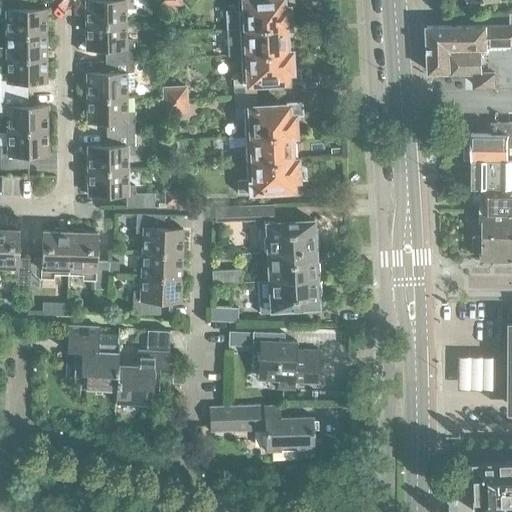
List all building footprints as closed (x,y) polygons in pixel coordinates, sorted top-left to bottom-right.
[(5,33),(45,33),(45,28),(47,28),(47,11),(45,11),(45,8),(26,8),(26,0),(0,0),(0,17),(5,18),(5,33)] [(80,22),(118,21),(117,6),(125,5),(125,0),(79,0),(80,1),(77,1),(78,19),(80,19),(80,22)] [(226,29),(238,29),(238,28),(287,25),(285,0),(236,0),(237,9),(224,9),(226,29)] [(511,12),(510,13),(510,24),(428,25),(430,72),(475,71),(475,85),(496,85),(496,86),(511,85),(511,12)] [(99,58),(127,57),(126,36),(118,36),(118,21),(80,22),(80,27),(78,27),(79,44),(81,44),(81,47),(99,46),(99,58)] [(238,28),(238,29),(239,54),(288,52),(287,25),(238,28)] [(0,57),(5,57),(46,56),(46,54),(48,54),(48,36),(45,36),(45,33),(5,33),(5,46),(0,46),(0,57)] [(161,58),(168,59),(169,45),(161,44),(161,58)] [(288,52),(239,54),(240,73),(232,73),(232,83),(241,83),(241,84),(290,81),(288,52)] [(0,92),(28,93),(28,81),(46,81),(46,78),(48,78),(48,60),(46,60),(46,56),(5,57),(5,71),(0,71),(0,92)] [(83,95),(120,94),(120,79),(128,78),(127,57),(99,58),(100,70),(82,70),(82,73),(80,74),(81,91),(83,91),(83,95)] [(162,99),(187,98),(187,84),(161,85),(162,99)] [(6,129),(46,129),(46,125),(49,125),(48,107),(46,107),(46,104),(28,105),(28,93),(0,92),(0,113),(6,114),(6,129)] [(102,131),(130,130),(129,109),(121,110),(120,94),(83,95),(83,99),(81,99),(81,117),(84,117),(84,120),(101,119),(102,131)] [(188,111),(187,98),(162,99),(163,113),(188,111)] [(243,136),(293,133),(292,104),(242,107),(243,136)] [(472,159),(511,158),(511,121),(510,122),(491,122),(491,133),(472,133),(472,141),(464,141),(464,159),(472,159),(472,158),(472,159)] [(47,134),(46,129),(6,129),(6,145),(0,145),(0,165),(28,165),(28,155),(47,155),(47,152),(49,151),(49,134),(47,134)] [(86,168),(123,167),(122,152),(131,151),(131,130),(130,130),(102,131),(103,143),(85,144),(85,147),(83,147),(83,164),(85,164),(86,168)] [(243,136),(245,163),(295,160),(293,133),(243,136)] [(511,158),(472,159),(472,187),(511,187),(511,158)] [(295,160),(245,163),(246,178),(236,179),(237,192),(246,191),(296,188),(295,160)] [(124,182),(123,167),(86,168),(86,172),(84,172),(84,189),(86,189),(86,192),(122,191),(123,206),(151,205),(151,190),(131,190),(131,182),(124,182)] [(511,210),(511,187),(472,187),(472,203),(481,203),(481,210),(511,210)] [(164,204),(184,203),(189,203),(188,189),(163,190),(164,204)] [(264,224),(265,251),(314,249),(312,220),(270,223),(270,217),(265,217),(265,205),(206,209),(207,221),(252,218),(253,225),(264,224)] [(473,217),(473,234),(511,234),(511,210),(481,210),(481,217),(473,217)] [(142,235),(141,252),(180,253),(180,229),(162,229),(163,213),(134,212),(134,235),(142,235)] [(26,285),(27,257),(16,257),(17,227),(8,227),(8,224),(0,224),(0,268),(0,274),(13,274),(12,284),(26,285)] [(52,271),(66,271),(67,230),(61,229),(61,227),(43,226),(43,229),(40,229),(39,258),(27,257),(26,285),(40,285),(41,275),(52,276),(52,271)] [(107,273),(107,260),(95,260),(96,231),(87,230),(87,228),(69,227),(69,230),(67,230),(66,271),(82,272),(82,277),(93,278),(93,288),(107,288),(107,279),(107,273)] [(511,234),(473,234),(473,250),(482,250),(482,259),(511,258),(511,234)] [(265,251),(267,280),(315,277),(314,249),(265,251)] [(141,276),(179,277),(180,253),(141,252),(141,276)] [(118,261),(107,260),(107,273),(118,273),(118,261)] [(211,269),(212,283),(239,282),(239,268),(211,269)] [(179,277),(141,276),(140,290),(133,290),(132,312),(160,313),(160,300),(179,300),(179,277)] [(317,307),(315,277),(267,280),(268,296),(258,297),(259,308),(269,308),(269,310),(317,307)] [(237,307),(209,306),(208,320),(237,321),(237,307)] [(77,388),(113,389),(115,389),(116,367),(118,367),(119,337),(98,336),(98,327),(66,326),(65,351),(72,352),(71,378),(77,378),(77,388)] [(295,340),(283,340),(283,332),(252,330),(252,332),(228,331),(228,345),(251,346),(251,352),(258,352),(257,372),(276,373),(276,388),(293,389),(294,381),(318,382),(319,349),(295,348),(295,340)] [(135,368),(118,367),(116,367),(115,389),(113,389),(113,403),(150,404),(151,394),(157,394),(158,368),(167,368),(168,333),(145,332),(145,354),(136,354),(135,368)] [(494,356),(458,355),(458,387),(494,388),(494,356)] [(209,431),(264,429),(265,450),(295,450),(296,456),(313,456),(312,416),(280,417),(279,405),(208,407),(209,431)] [(511,511),(511,460),(476,462),(477,511),(509,511),(509,499),(511,498),(511,511)]
